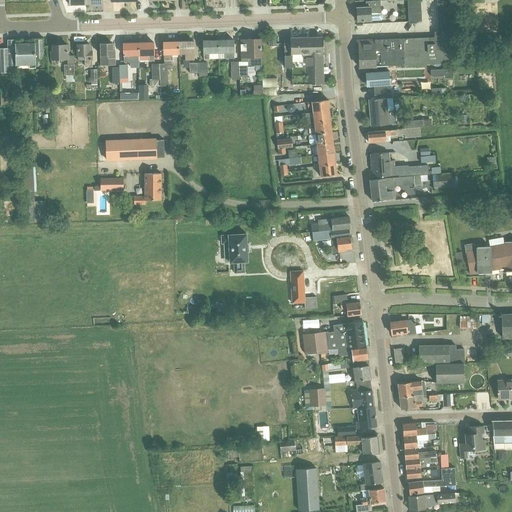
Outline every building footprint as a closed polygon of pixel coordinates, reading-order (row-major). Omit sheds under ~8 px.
[(421,14),(421,7),(420,0),(408,0),(408,8),(408,15),(421,14)] [(364,8),(357,8),(358,22),(371,21),(381,21),(382,19),(382,15),(380,14),(379,7),(364,8)] [(435,38),(358,41),(359,48),(360,68),(367,67),(376,67),(387,66),(388,66),(404,66),(436,64),(440,64),(441,64),(442,64),(453,64),(452,48),(451,32),(438,32),(434,32),(435,38)] [(324,54),(324,55),(323,37),(291,38),(291,43),(285,43),(286,68),(293,68),(293,84),(324,83),(324,54)] [(8,40),(8,48),(0,48),(0,72),(11,73),(11,66),(17,66),(36,65),(36,59),(44,59),(43,55),(43,39),(35,39),(35,43),(16,44),(16,40),(8,40)] [(241,62),(239,62),(240,65),(240,76),(248,76),(247,65),(255,65),(255,72),(262,71),(262,65),(261,57),(261,48),(261,39),(247,39),(247,41),(241,41),(241,48),(241,62)] [(219,53),(218,40),(203,41),(204,60),(209,59),(209,53),(219,53)] [(234,40),(218,40),(219,48),(219,53),(225,53),(225,59),(229,59),(234,58),(234,48),(234,40)] [(193,41),(179,42),(179,48),(179,54),(185,54),(185,59),(194,59),(194,48),(193,41)] [(139,56),(139,60),(149,60),(149,61),(154,61),(154,42),(139,43),(139,56)] [(168,75),(167,69),(172,69),(172,55),(179,54),(179,42),(164,42),(164,64),(159,64),(160,86),(168,86),(168,75)] [(139,67),(139,60),(139,56),(139,43),(123,44),(124,48),(124,62),(129,62),(131,63),(131,68),(139,67)] [(101,44),(102,65),(115,65),(115,51),(113,51),(113,44),(101,44)] [(57,59),(68,59),(67,45),(53,46),(53,52),(52,52),(52,65),(57,65),(57,59)] [(78,61),(85,61),(86,67),(92,67),(92,52),(90,52),(90,45),(78,45),(78,56),(78,61)] [(207,61),(199,61),(199,62),(200,73),(200,75),(207,75),(207,70),(207,68),(207,61)] [(199,62),(189,63),(190,67),(190,74),(200,73),(199,62)] [(75,82),(74,65),(74,63),(64,64),(64,75),(68,75),(68,82),(75,82)] [(160,86),(159,64),(153,65),(153,79),(150,79),(150,86),(160,86)] [(128,65),(119,65),(119,67),(120,78),(129,78),(128,65)] [(368,68),(368,73),(366,73),(366,82),(368,82),(369,87),(374,86),(375,94),(391,93),(390,71),(387,71),(387,67),(368,68)] [(91,69),(91,81),(91,84),(86,84),(86,88),(97,87),(97,69),(91,69)] [(258,85),(273,85),(273,76),(258,76),(258,85)] [(146,85),(139,85),(139,100),(148,100),(148,87),(146,85)] [(263,86),(254,86),(254,95),(263,95),(263,86)] [(394,111),(393,98),(370,100),(372,125),(397,124),(396,111),(394,111)] [(313,113),(329,111),(328,100),(308,102),(308,107),(313,106),(313,113)] [(329,111),(313,113),(314,118),(306,118),(307,124),(310,124),(330,121),(329,111)] [(332,132),(330,121),(310,124),(310,126),(315,125),(316,134),(332,132)] [(404,122),(405,129),(420,128),(424,128),(424,122),(424,121),(404,122)] [(396,130),(368,132),(369,143),(386,142),(386,137),(396,136),(405,136),(405,139),(421,137),(420,128),(405,129),(396,130)] [(316,134),(309,135),(310,145),(312,145),(333,143),(332,132),(316,134)] [(156,140),(106,142),(107,160),(157,158),(156,140)] [(278,149),(285,148),(293,147),(292,140),(277,142),(278,149)] [(317,144),(312,145),(313,147),(314,147),(317,147),(318,155),(334,153),(333,143),(317,144)] [(334,153),(318,155),(319,164),(315,164),(315,166),(335,164),(334,153)] [(389,153),(372,154),(372,156),(371,157),(372,170),(374,170),(374,178),(427,173),(426,164),(407,166),(407,165),(394,166),(394,160),(389,161),(389,153)] [(337,175),(335,164),(315,166),(315,168),(320,168),(321,177),(337,175)] [(33,200),(32,165),(17,166),(19,222),(45,221),(44,200),(33,200)] [(144,200),(161,200),(161,174),(145,174),(145,196),(132,196),(132,199),(134,199),(134,204),(144,204),(144,200)] [(434,188),(454,187),(453,174),(433,176),(434,188)] [(402,177),(370,181),(373,202),(396,199),(394,187),(414,185),(414,187),(425,186),(425,181),(421,182),(421,176),(402,178),(402,177)] [(123,178),(102,179),(102,191),(123,190),(123,178)] [(318,222),(311,223),(312,232),(314,232),(349,228),(350,228),(349,217),(331,219),(325,220),(317,221),(318,222)] [(314,232),(312,232),(313,240),(331,238),(333,253),(345,251),(345,249),(352,249),(351,243),(353,243),(352,237),(350,237),(349,228),(314,232)] [(222,236),(222,244),(224,244),(229,243),(229,244),(230,255),(230,262),(230,263),(234,262),(234,263),(234,268),(235,273),(245,272),(244,268),(244,263),(244,262),(246,262),(248,262),(248,257),(248,253),(248,252),(249,252),(250,252),(249,248),(249,243),(248,243),(247,243),(246,234),(236,234),(229,235),(228,235),(229,235),(228,235),(225,235),(222,236)] [(498,245),(502,269),(505,268),(506,272),(511,271),(511,241),(504,242),(504,244),(498,245)] [(502,269),(498,245),(490,247),(490,246),(474,247),(473,245),(465,246),(466,251),(470,274),(478,273),(478,274),(491,273),(491,270),(502,269)] [(291,272),(291,278),(292,291),(292,303),(305,302),(305,297),(304,291),(304,277),(303,272),(303,271),(296,271),(291,272)] [(361,314),(360,302),(353,303),(353,301),(348,302),(347,295),(334,296),(335,304),(340,303),(341,309),(347,309),(348,316),(361,314)] [(503,338),(511,337),(511,313),(502,314),(503,338)] [(477,316),(459,316),(459,328),(477,329),(477,316)] [(412,320),(390,323),(392,335),(407,333),(408,335),(417,334),(422,333),(421,325),(415,326),(414,320),(412,320)] [(325,331),(303,334),(305,352),(306,355),(317,353),(316,350),(327,349),(329,349),(333,348),(333,349),(338,349),(351,348),(366,346),(363,321),(345,324),(334,325),(334,331),(325,332),(325,331)] [(333,349),(329,350),(330,354),(339,354),(339,356),(352,354),(353,361),(368,359),(366,346),(351,348),(338,349),(333,349)] [(420,365),(465,363),(464,349),(456,350),(456,346),(420,347),(420,365)] [(404,348),(394,349),(396,366),(406,365),(404,348)] [(353,361),(348,362),(348,367),(353,367),(355,381),(356,381),(370,379),(371,379),(368,359),(353,361)] [(437,383),(464,383),(464,364),(436,365),(437,383)] [(356,381),(357,390),(351,390),(353,409),(374,407),(373,390),(372,391),(370,379),(356,381)] [(499,398),(511,397),(511,379),(498,380),(499,398)] [(423,395),(425,397),(427,397),(426,389),(424,389),(423,381),(398,384),(400,398),(423,395)] [(309,389),(310,406),(326,405),(325,388),(309,389)] [(423,395),(400,398),(401,410),(423,407),(422,403),(425,403),(425,397),(423,395)] [(452,395),(442,396),(443,407),(453,407),(452,395)] [(358,429),(376,427),(374,407),(359,409),(360,421),(357,422),(358,429)] [(511,419),(503,420),(492,420),(492,421),(495,450),(511,449),(511,419)] [(404,436),(435,433),(436,433),(435,423),(427,424),(427,428),(423,429),(423,427),(416,428),(416,422),(403,423),(404,436)] [(475,451),(486,450),(485,439),(482,439),(482,432),(484,432),(484,425),(469,426),(469,433),(468,433),(465,437),(466,443),(460,443),(461,458),(468,457),(467,450),(475,449),(475,451)] [(338,436),(356,435),(356,427),(338,428),(338,436)] [(435,438),(435,433),(404,436),(405,448),(418,447),(417,440),(435,438)] [(379,452),(377,436),(362,438),(361,435),(335,437),(335,446),(336,452),(348,452),(347,445),(362,444),(363,454),(379,452)] [(294,441),(280,442),(281,452),(295,451),(294,441)] [(418,447),(405,448),(406,459),(430,457),(430,456),(436,456),(435,452),(419,453),(418,447)] [(430,457),(406,459),(407,468),(421,467),(426,467),(425,463),(436,462),(437,462),(437,457),(437,456),(436,456),(430,456),(430,457)] [(362,491),(378,489),(377,483),(383,482),(381,462),(357,465),(358,468),(356,468),(357,474),(359,474),(359,477),(365,476),(366,484),(360,485),(361,491),(362,491)] [(421,471),(421,467),(407,468),(407,478),(431,476),(438,475),(437,469),(431,470),(430,468),(423,469),(424,471),(421,471)] [(423,480),(408,483),(410,494),(424,492),(423,487),(456,485),(455,467),(441,468),(442,480),(423,480)] [(316,468),(296,469),(297,478),(299,511),(319,510),(316,468)] [(384,488),(378,489),(362,491),(363,499),(361,499),(361,504),(356,505),(356,511),(363,511),(372,511),(371,504),(378,503),(377,502),(386,501),(384,488)] [(436,494),(409,496),(410,511),(426,509),(425,508),(437,504),(455,502),(455,493),(436,495),(436,494)]
